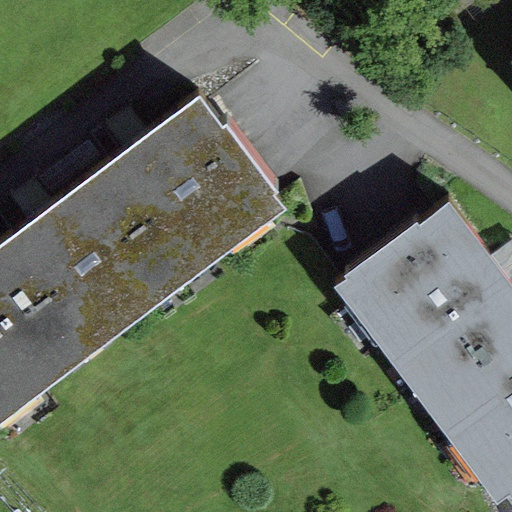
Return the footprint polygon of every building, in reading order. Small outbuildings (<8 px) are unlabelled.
[(98,160),(184,275),(285,200),(199,86),(98,160)] [(0,232),(0,241),(81,351),(184,275),(98,160),(0,232)] [(335,277),(418,390),(511,321),(511,275),(451,192),(335,277)] [(0,411),(81,351),(0,241),(0,411)] [(511,321),(418,390),(498,499),(511,489),(511,321)]
